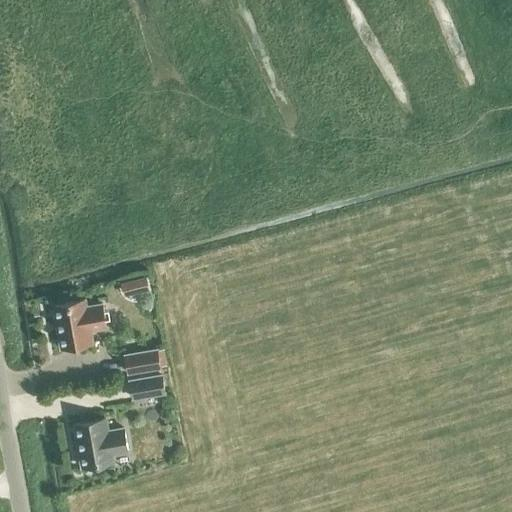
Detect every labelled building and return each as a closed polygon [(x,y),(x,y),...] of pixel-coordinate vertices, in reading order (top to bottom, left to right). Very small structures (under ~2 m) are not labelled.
[(147,277),(134,280),(137,292),(150,289),(147,277)] [(101,303),(86,306),(84,298),(53,304),(60,347),(92,342),(90,329),(105,326),(101,303)] [(125,354),(128,372),(159,366),(156,348),(125,354)] [(129,380),(132,397),(164,392),(161,374),(129,380)] [(123,427),(107,430),(105,417),(73,422),(81,466),(112,460),(111,453),(127,450),(123,427)]
